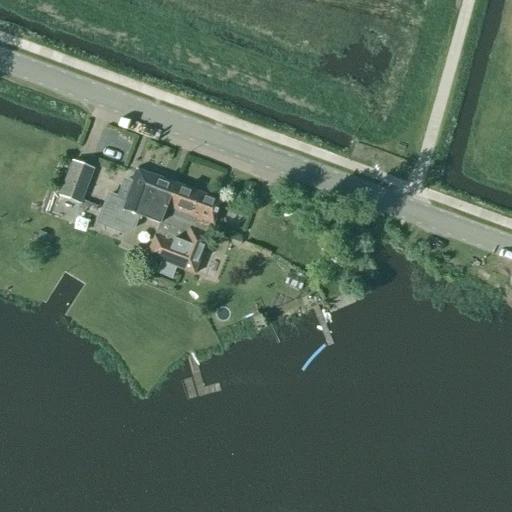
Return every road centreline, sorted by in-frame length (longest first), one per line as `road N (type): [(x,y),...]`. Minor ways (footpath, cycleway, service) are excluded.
road 1 (tertiary): [(409,210),(0,60)]
road 2 (unclassified): [(409,210),(468,0)]
